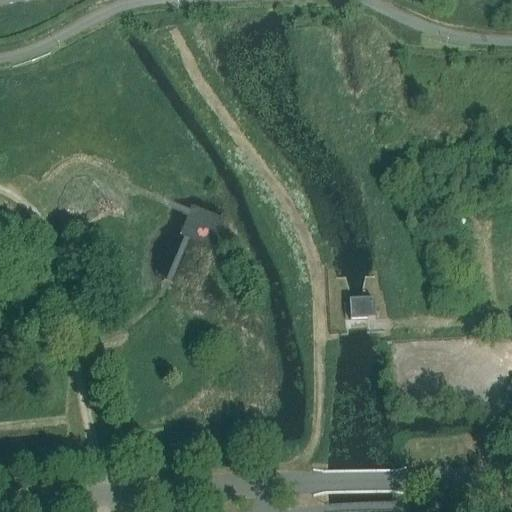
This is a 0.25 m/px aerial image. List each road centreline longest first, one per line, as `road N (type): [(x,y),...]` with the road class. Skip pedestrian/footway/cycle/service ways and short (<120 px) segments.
road 1 (unclassified): [(6,504),(101,493),(511,480)]
road 2 (track): [(511,304),(458,320),(393,322)]
